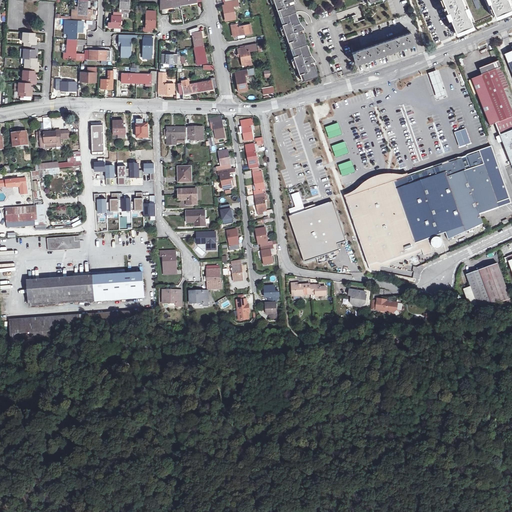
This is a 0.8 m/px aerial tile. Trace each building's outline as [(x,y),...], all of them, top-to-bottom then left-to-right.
[(88,0),(78,0),(78,10),(72,9),(72,13),(72,17),(84,18),(84,14),(91,14),(92,14),(93,9),(87,9),(87,7),(88,7),(88,6),(88,0)] [(123,8),(123,12),(128,12),(131,12),(131,8),(129,8),(129,0),(121,0),(121,3),(121,8),(123,8)] [(161,0),(162,8),(181,5),(180,0),(161,0)] [(232,0),(228,0),(226,0),(227,4),(224,4),(226,20),(236,18),(232,0)] [(267,0),(297,83),(320,75),(312,54),(298,14),(293,0),(267,0)] [(360,0),(367,19),(371,17),(373,17),(375,15),(376,14),(377,12),(378,11),(378,10),(379,8),(379,6),(378,5),(378,3),(381,2),(379,0),(360,0)] [(511,0),(443,0),(456,29),(473,22),(495,13),(511,5),(511,0)] [(128,16),(128,12),(123,12),(115,11),(115,15),(113,15),(112,18),(112,22),(110,22),(109,27),(115,27),(121,27),(121,16),(128,16)] [(152,28),(156,28),(156,11),(147,11),(147,27),(143,27),(143,31),(152,31),(152,28)] [(69,39),(77,39),(78,34),(78,32),(83,32),(83,25),(78,25),(78,21),(66,20),(65,34),(69,34),(69,39)] [(238,33),(239,35),(244,34),(253,32),(252,23),(237,26),(237,24),(233,24),(235,34),(238,33)] [(195,47),(196,47),(205,46),(203,39),(202,40),(201,32),(199,32),(198,27),(188,30),(189,34),(193,33),(195,47)] [(415,45),(417,44),(413,31),(353,52),(356,61),(356,63),(357,62),(358,64),(415,45)] [(37,45),(37,42),(36,42),(36,36),(36,32),(24,32),(24,41),(26,41),(26,45),(27,45),(37,45)] [(132,38),(134,38),(134,35),(125,35),(125,38),(123,38),(121,38),(121,42),(120,45),(123,45),(122,53),(131,54),(132,38)] [(144,58),(152,58),(153,38),(145,37),(144,58)] [(81,54),(77,54),(77,47),(77,39),(69,39),(68,52),(65,52),(65,58),(76,59),(80,60),(81,54)] [(250,50),(258,49),(257,43),(246,45),(246,46),(240,47),(243,64),(252,62),(250,50)] [(39,45),(37,45),(27,45),(27,49),(25,48),(25,56),(25,57),(27,57),(37,58),(37,49),(39,49),(39,45)] [(205,46),(196,47),(198,64),(207,63),(205,55),(206,55),(205,46)] [(90,59),(111,60),(111,51),(100,50),(90,50),(90,59)] [(183,63),(181,55),(178,55),(178,54),(163,53),(162,62),(183,63)] [(38,58),(37,58),(27,57),(26,66),(28,66),(28,70),(36,70),(39,71),(40,67),(38,67),(38,61),(38,58)] [(503,142),(511,138),(511,102),(506,88),(504,89),(496,70),(502,68),(499,62),(480,69),(482,76),(478,77),(472,80),(490,126),(496,124),(503,142)] [(82,81),(97,82),(97,68),(88,67),(88,70),(90,70),(89,72),(82,72),(82,81)] [(101,79),(101,89),(108,89),(109,88),(114,88),(114,78),(117,79),(117,69),(114,68),(113,70),(109,70),(109,79),(101,79)] [(245,74),(248,74),(247,68),(238,70),(239,75),(237,75),(240,90),(248,88),(245,74)] [(36,74),(36,70),(28,70),(25,70),(24,78),(26,78),(26,82),(32,83),(37,83),(38,79),(36,79),(36,74)] [(138,74),(137,82),(157,82),(157,71),(152,71),(152,74),(138,74)] [(160,72),(159,90),(163,90),(163,92),(167,92),(167,94),(170,94),(170,92),(175,92),(175,83),(166,82),(166,80),(166,72),(160,72)] [(123,82),(137,82),(138,74),(123,73),(123,82)] [(445,95),(438,76),(431,78),(438,97),(445,95)] [(197,83),(199,92),(207,90),(206,89),(213,88),(213,87),(218,86),(216,77),(211,78),(211,80),(197,83)] [(77,82),(62,81),(62,78),(57,78),(57,89),(61,89),(61,90),(77,91),(77,82)] [(183,83),(179,84),(181,93),(185,92),(186,93),(191,92),(192,93),(199,92),(197,83),(189,84),(189,79),(182,80),(183,83)] [(32,86),(32,83),(26,82),(20,82),(20,83),(16,83),(16,90),(20,90),(20,91),(22,91),(21,95),(33,95),(33,92),(32,91),(32,86)] [(213,122),(215,136),(224,134),(221,120),(220,120),(219,116),(209,118),(210,122),(213,122)] [(51,118),(43,118),(44,129),(51,129),(51,118)] [(244,121),(244,126),(242,126),(245,141),(254,139),(252,130),(254,130),(253,120),(244,121)] [(127,135),(127,130),(124,129),(124,122),(114,122),(114,135),(116,135),(126,135),(127,135)] [(338,123),(325,128),(329,139),(342,135),(338,123)] [(137,125),(138,138),(148,138),(148,125),(137,125)] [(104,126),(92,126),(93,153),(105,153),(104,126)] [(176,138),(185,138),(185,134),(185,128),(168,128),(167,130),(165,130),(165,137),(168,137),(168,145),(177,145),(176,138)] [(189,134),(185,134),(185,138),(185,143),(190,143),(189,140),(203,140),(202,128),(189,128),(189,134)] [(466,129),(454,134),(460,148),(471,143),(466,129)] [(51,133),(52,147),(61,146),(61,139),(69,139),(69,130),(61,131),(60,131),(56,131),(57,133),(51,133)] [(52,147),(51,133),(44,134),(44,131),(40,132),(40,140),(41,148),(52,147)] [(29,145),(27,132),(21,132),(21,135),(13,135),(14,146),(29,145)] [(511,138),(503,142),(511,165),(511,138)] [(335,158),(350,154),(346,142),(332,146),(335,158)] [(259,168),(255,145),(246,146),(250,170),(259,168)] [(357,194),(345,198),(369,267),(377,264),(382,265),(422,251),(423,254),(424,256),(433,253),(428,239),(446,233),(448,240),(487,223),(486,219),(482,220),(480,216),(500,209),(499,205),(511,200),(497,163),(496,159),(492,148),(466,157),(464,158),(462,158),(449,163),(428,170),(405,179),(395,181),(387,179),(381,178),(377,187),(357,194)] [(221,167),(222,171),(228,169),(229,169),(228,165),(231,165),(228,151),(218,152),(221,167)] [(98,162),(94,162),(95,173),(106,173),(105,159),(98,159),(98,162)] [(342,177),(355,173),(351,161),(338,165),(342,177)] [(58,163),(46,164),(47,170),(44,170),(44,176),(59,174),(59,168),(58,163)] [(139,165),(130,165),(130,179),(143,179),(142,171),(139,171),(139,165)] [(155,181),(155,165),(145,165),(145,174),(150,174),(151,181),(155,181)] [(106,173),(106,186),(111,186),(111,178),(115,178),(114,167),(106,167),(106,173)] [(126,167),(118,167),(118,186),(125,186),(125,178),(130,178),(130,170),(126,170),(126,167)] [(180,172),(180,182),(191,182),(191,167),(178,167),(178,172),(180,172)] [(229,173),(228,169),(222,171),(221,171),(221,173),(220,173),(223,189),(232,187),(229,172),(229,173)] [(254,191),(255,195),(266,193),(262,173),(253,174),(257,191),(254,191)] [(356,192),(357,194),(377,187),(381,178),(387,179),(395,181),(405,179),(404,177),(400,176),(397,176),(393,176),(389,176),(388,176),(385,176),(381,177),(376,178),(373,180),(369,181),(366,183),(363,186),(359,189),(356,192)] [(0,187),(7,186),(13,186),(13,188),(20,187),(21,195),(28,194),(26,179),(20,179),(0,181),(0,180),(0,187)] [(187,200),(187,205),(196,205),(196,190),(179,190),(179,200),(187,200)] [(144,212),(143,193),(136,193),(136,202),(131,203),(131,211),(138,210),(138,212),(144,212)] [(267,199),(266,193),(255,195),(258,213),(263,212),(264,216),(272,215),(272,211),(267,211),(264,199),(267,199)] [(99,194),(94,194),(95,203),(98,203),(98,213),(107,213),(107,211),(107,203),(107,200),(99,200),(99,194)] [(119,213),(119,194),(112,194),(112,203),(107,203),(107,211),(110,211),(113,211),(113,213),(119,213)] [(123,194),(119,194),(119,202),(123,202),(123,212),(131,212),(131,211),(131,203),(131,199),(123,199),(123,194)] [(511,204),(511,200),(499,205),(500,209),(511,205),(511,204)] [(307,212),(290,218),(305,264),(335,254),(340,252),(336,240),(345,237),(334,203),(318,208),(312,210),(307,212)] [(150,205),(143,205),(144,214),(150,214),(150,217),(156,217),(156,205),(150,205)] [(233,224),(231,210),(230,210),(229,205),(221,207),(225,226),(233,224)] [(37,216),(37,206),(6,209),(7,228),(38,226),(37,216)] [(195,222),(195,226),(205,226),(204,212),(187,212),(188,222),(195,222)] [(260,243),(261,247),(273,245),(272,241),(268,242),(265,229),(256,231),(259,243),(260,243)] [(228,231),(230,244),(228,246),(229,251),(238,249),(238,244),(239,244),(236,230),(228,231)] [(207,243),(207,250),(215,249),(215,233),(198,233),(198,238),(196,238),(195,239),(195,242),(196,243),(198,243),(198,244),(207,243)] [(48,240),(49,250),(79,248),(78,237),(48,240)] [(340,252),(335,254),(341,257),(346,256),(342,244),(347,242),(345,237),(336,240),(340,252)] [(431,245),(433,248),(435,249),(437,250),(440,249),(442,247),(443,245),(442,242),(441,240),(439,239),(437,238),(434,239),(432,240),(431,243),(431,245)] [(274,249),(273,245),(261,247),(264,264),(273,263),(270,249),(274,249)] [(390,266),(423,254),(422,251),(382,265),(377,264),(369,267),(370,271),(380,273),(381,267),(390,269),(390,266)] [(170,255),(170,252),(161,252),(161,257),(164,257),(164,270),(176,269),(176,255),(170,255)] [(243,280),(242,265),(241,265),(240,262),(232,263),(234,281),(243,280)] [(478,305),(480,311),(486,308),(493,306),(494,310),(506,306),(507,309),(511,307),(511,302),(498,264),(485,269),(485,268),(475,271),(475,272),(467,275),(471,287),(464,290),(470,308),(478,305)] [(208,270),(209,284),(212,284),(213,289),(221,289),(221,283),(220,283),(219,270),(208,270)] [(28,281),(29,305),(145,297),(143,273),(28,281)] [(311,294),(311,285),(303,286),(303,285),(298,285),(298,283),(297,283),(292,284),(293,296),(304,295),(304,294),(311,294)] [(311,285),(311,294),(316,294),(316,296),(327,295),(326,287),(316,288),(315,285),(311,285)] [(279,300),(279,297),(279,296),(279,291),(275,292),(275,286),(265,287),(265,297),(272,297),(272,300),(269,300),(269,304),(265,304),(266,314),(273,314),(273,315),(270,315),(270,320),(278,319),(278,314),(276,313),(276,303),(277,303),(277,300),(279,300)] [(353,305),(361,307),(365,304),(367,295),(365,295),(366,292),(350,290),(349,295),(352,296),(351,303),(353,305)] [(181,306),(181,297),(178,297),(178,291),(163,291),(163,303),(177,303),(176,306),(181,306)] [(208,306),(208,298),(204,298),(204,291),(190,291),(191,303),(203,303),(204,306),(208,306)] [(377,301),(372,300),(371,309),(394,312),(397,310),(398,303),(387,301),(387,300),(378,299),(377,301)] [(239,301),(237,301),(239,321),(249,319),(248,313),(250,313),(249,305),(247,305),(247,300),(244,300),(239,301)] [(155,318),(155,311),(10,321),(12,347),(52,344),(52,338),(57,338),(57,331),(137,325),(136,319),(155,318)]
